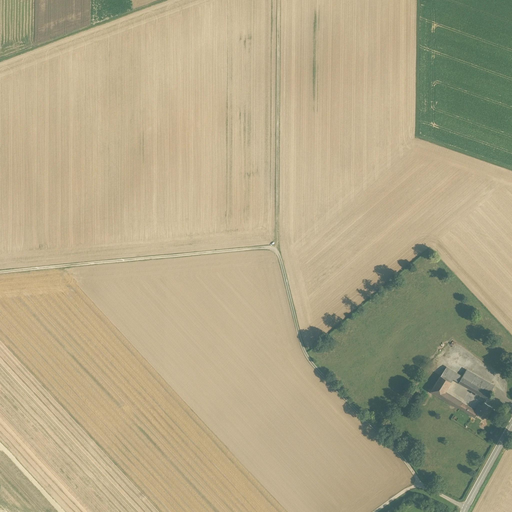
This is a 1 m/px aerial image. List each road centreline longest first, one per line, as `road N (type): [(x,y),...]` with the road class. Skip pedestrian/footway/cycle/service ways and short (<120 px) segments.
road 1 (track): [(417,483),(400,454),(303,351),(277,249),(278,0)]
road 2 (track): [(0,270),(277,249)]
road 3 (track): [(511,168),(417,135),(418,0)]
road 4 (track): [(0,59),(162,0)]
